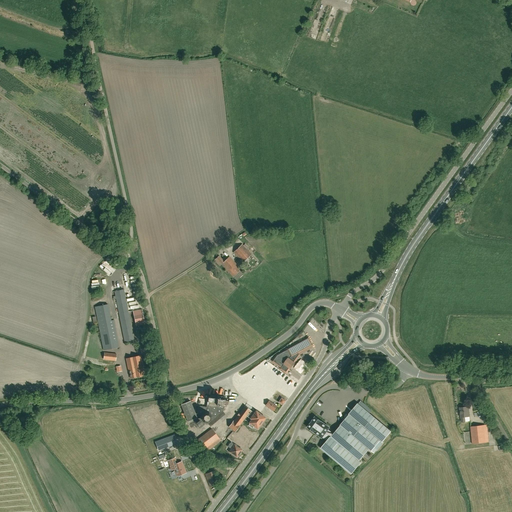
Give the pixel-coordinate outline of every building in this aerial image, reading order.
[(233,252),(242,262),(251,254),(242,244),(233,252)] [(229,257),(224,261),(219,256),(214,260),(219,266),(221,264),(233,277),(241,269),(229,257)] [(114,291),(125,342),(134,340),(124,289),(114,291)] [(95,307),(103,350),(119,347),(114,320),(111,321),(107,304),(95,307)] [(136,326),(145,324),(142,310),(133,311),(136,326)] [(298,353),(312,345),(308,339),(278,355),(273,361),(282,367),(280,369),(286,374),(290,369),(290,370),(295,364),(294,363),(299,356),(298,353)] [(154,347),(151,348),(150,342),(140,345),(142,354),(150,352),(150,354),(152,353),(152,351),(154,351),(154,347)] [(116,354),(104,353),(104,359),(115,361),(116,354)] [(145,375),(141,356),(126,359),(128,372),(129,371),(130,378),(145,375)] [(208,425),(223,412),(222,412),(225,409),(223,407),(221,407),(221,405),(222,405),(223,404),(227,404),(228,401),(223,400),(223,399),(217,398),(208,397),(207,401),(216,403),(216,406),(207,405),(206,407),(198,406),(197,414),(200,414),(199,419),(198,419),(197,419),(197,418),(195,420),(195,421),(194,421),(199,427),(203,424),(208,424),(208,425)] [(188,422),(197,418),(190,401),(181,405),(188,422)] [(276,406),(269,401),(265,405),(273,411),(276,406)] [(321,449),(351,474),(355,469),(361,462),(359,461),(369,449),(371,451),(374,448),(377,450),(383,443),(382,442),(391,431),(374,417),(358,404),(340,425),(341,426),(334,434),(327,441),(321,449)] [(254,413),(251,411),(244,406),(233,420),(228,427),(235,432),(240,425),(247,416),(250,419),(251,420),(249,423),(250,424),(248,425),(252,428),(253,426),(257,429),(265,418),(256,411),(254,413)] [(469,416),(469,412),(468,412),(467,407),(460,408),(460,417),(461,417),(461,422),(465,422),(464,417),(469,416)] [(322,437),(327,441),(334,434),(328,429),(329,428),(329,427),(321,422),(321,421),(315,417),(312,421),(312,422),(311,423),(310,423),(310,424),(308,427),(307,428),(308,428),(313,432),(314,432),(322,437),(321,438),(322,438),(322,437)] [(470,427),(472,444),(488,442),(487,425),(470,427)] [(212,428),(195,441),(205,453),(221,441),(212,428)] [(155,442),(159,451),(178,444),(174,435),(155,442)] [(234,444),(230,442),(227,446),(231,449),(229,452),(237,458),(243,450),(234,444)] [(175,458),(168,461),(170,466),(173,465),(177,476),(184,473),(182,467),(183,467),(181,462),(177,463),(175,458)] [(212,471),(204,474),(209,486),(217,483),(212,471)]
